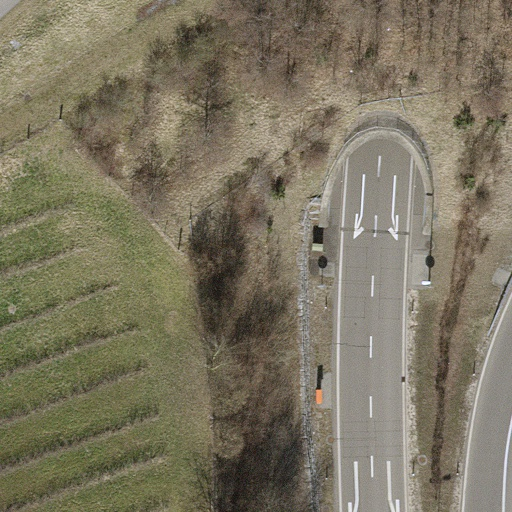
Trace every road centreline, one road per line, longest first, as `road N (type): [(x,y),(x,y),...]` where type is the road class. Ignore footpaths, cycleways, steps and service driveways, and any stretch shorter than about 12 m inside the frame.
road 1 (motorway): [(395,0),(370,284),(372,511)]
road 2 (motorway): [(483,511),(511,362)]
